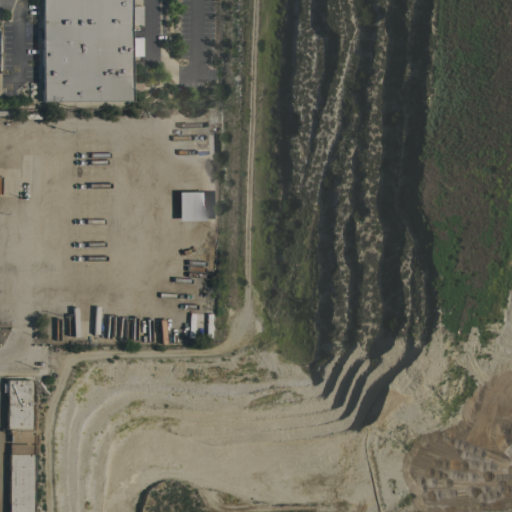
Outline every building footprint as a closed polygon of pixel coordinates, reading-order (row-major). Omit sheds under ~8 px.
[(39,0),(128,0),(129,5),(140,5),(140,24),(128,24),(128,37),(140,37),(140,56),(128,56),(129,100),(40,101),(39,0)] [(204,191),(204,220),(176,220),(176,192),(204,191)] [(28,434),(30,434),(30,443),(8,442),(8,429),(4,429),(5,392),(1,392),(1,383),(4,383),(4,379),(29,379),(28,434)] [(29,444),(29,453),(7,453),(7,444),(29,444)] [(31,511),(7,511),(7,454),(31,454),(31,511)]
